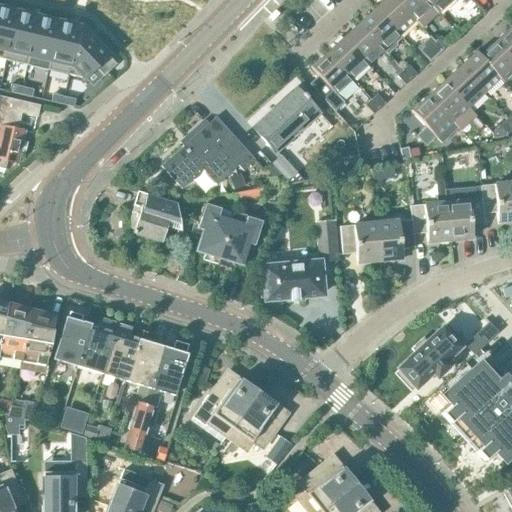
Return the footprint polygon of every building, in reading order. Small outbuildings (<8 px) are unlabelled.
[(414,20),(395,0),(383,0),(374,9),(398,34),(414,20)] [(395,0),(421,28),(437,13),(425,0),(395,0)] [(425,0),(437,13),(451,0),(425,0)] [(17,12),(0,7),(0,58),(6,60),(17,12)] [(398,34),(374,9),(358,23),(382,49),(398,34)] [(38,17),(17,12),(6,60),(27,65),(28,65),(30,56),(29,56),(38,17)] [(59,22),(38,17),(29,56),(30,56),(49,60),(50,61),(59,22)] [(69,75),(80,27),(59,22),(50,61),(49,60),(47,70),(48,70),(69,75)] [(358,23),(343,38),(366,64),(382,49),(358,23)] [(116,64),(80,27),(69,75),(84,79),(95,68),(103,77),(116,64)] [(511,28),(511,27),(495,41),(511,59),(511,28)] [(417,47),(430,61),(442,50),(435,42),(436,41),(430,35),(417,47)] [(449,44),(441,36),(436,41),(435,42),(442,50),(449,44)] [(350,78),(366,64),(343,38),(327,53),(350,78)] [(479,56),(499,79),(499,78),(504,83),(511,74),(511,59),(495,41),(480,55),(479,56)] [(479,56),(480,55),(476,51),(459,67),(483,93),(499,79),(479,56)] [(334,93),(350,78),(327,53),(311,68),(334,93)] [(408,65),(402,70),(410,79),(416,73),(408,65)] [(468,108),(483,93),(459,67),(443,82),(468,108)] [(396,75),(405,84),(410,79),(402,70),(396,75)] [(443,82),(427,96),(452,123),(460,131),(476,117),(468,108),(443,82)] [(9,92),(20,95),(22,87),(10,84),(9,92)] [(22,87),(20,95),(31,97),(33,89),(22,87)] [(277,154),(320,113),(297,87),(253,128),(277,154)] [(51,102),(62,104),(64,97),(52,94),(51,102)] [(376,94),(370,100),(378,108),(384,103),(376,94)] [(40,106),(0,96),(0,97),(0,125),(0,126),(0,127),(0,167),(4,168),(6,160),(16,163),(18,153),(23,154),(26,141),(21,140),(24,130),(17,128),(20,113),(37,117),(40,106)] [(436,138),(452,123),(427,96),(411,111),(436,138)] [(64,97),(62,104),(73,107),(75,99),(64,97)] [(365,105),(373,113),(378,108),(370,100),(365,105)] [(185,137),(187,141),(219,168),(222,165),(228,172),(236,166),(242,171),(254,160),(215,117),(207,124),(204,120),(185,137)] [(493,138),(506,136),(511,130),(511,129),(504,121),(492,133),(493,138)] [(219,168),(187,141),(160,165),(175,182),(183,175),(189,181),(202,170),(209,177),(219,168)] [(408,147),(400,149),(402,161),(410,159),(408,147)] [(289,184),(305,181),(282,156),(272,165),(289,184)] [(240,173),(229,177),(234,190),(245,186),(240,173)] [(158,174),(144,187),(148,191),(153,187),(159,195),(168,186),(158,174)] [(511,182),(480,186),(480,187),(481,199),(481,200),(483,214),(496,212),(497,222),(511,220),(511,182)] [(484,223),(483,214),(481,200),(481,199),(480,187),(444,190),(445,203),(449,240),(472,238),(471,224),(484,223)] [(226,195),(228,203),(263,196),(262,188),(226,195)] [(180,231),(177,214),(176,204),(138,192),(130,218),(130,228),(133,229),(132,233),(161,243),(166,226),(180,231)] [(409,206),(411,220),(413,234),(426,233),(427,242),(449,240),(445,203),(409,206)] [(216,265),(230,220),(217,216),(219,209),(204,205),(198,225),(193,224),(191,231),(195,233),(201,235),(195,252),(203,255),(201,260),(216,265)] [(243,224),(230,220),(216,265),(230,269),(232,263),(241,266),(246,248),(251,250),(260,222),(245,217),(243,224)] [(335,220),(315,222),(319,262),(338,261),(335,220)] [(414,248),(413,234),(411,220),(375,223),(379,261),(401,259),(401,249),(414,248)] [(356,263),(379,261),(375,223),(339,227),(342,255),(356,253),(356,263)] [(278,251),(278,262),(279,266),(262,268),(266,299),(285,298),(286,300),(301,299),(301,296),(320,294),(317,263),(301,264),(300,249),(278,251)] [(511,290),(511,287),(502,289),(505,298),(511,295),(511,290)] [(0,357),(20,362),(29,311),(20,309),(19,305),(11,303),(7,305),(6,305),(0,337),(0,357)] [(31,311),(29,311),(20,362),(44,366),(53,317),(44,315),(42,311),(35,309),(31,311)] [(77,368),(90,325),(80,322),(82,317),(69,313),(67,319),(65,318),(53,361),(77,368)] [(99,328),(90,325),(77,368),(102,375),(115,332),(113,331),(114,325),(101,321),(99,328)] [(488,322),(475,334),(485,345),(498,332),(488,322)] [(399,370),(395,374),(410,391),(415,387),(416,388),(432,372),(437,377),(449,366),(444,361),(464,343),(446,324),(427,342),(423,338),(411,349),(415,353),(398,369),(399,370)] [(118,333),(115,332),(102,375),(125,383),(138,340),(130,338),(132,330),(120,326),(118,333)] [(145,405),(148,396),(147,395),(149,390),(162,347),(154,345),(156,337),(143,333),(141,341),(138,340),(125,383),(138,386),(134,400),(137,401),(137,402),(145,405)] [(173,350),(162,347),(149,390),(174,397),(186,355),(184,354),(186,346),(175,343),(173,350)] [(451,404),(441,414),(484,461),(494,451),(503,461),(511,451),(511,367),(511,366),(494,382),(478,364),(467,374),(467,373),(443,395),(451,404)] [(196,367),(193,377),(205,381),(208,370),(196,367)] [(220,446),(259,391),(258,391),(256,395),(239,383),(240,381),(238,379),(238,380),(228,373),(204,407),(214,414),(213,415),(207,423),(220,432),(226,437),(220,446)] [(259,391),(220,446),(221,446),(227,437),(234,442),(246,451),(252,443),(253,442),(263,448),(287,415),(277,407),(275,405),(273,407),(257,395),(259,391)] [(155,398),(148,396),(145,405),(154,407),(153,406),(155,398)] [(0,412),(8,415),(11,406),(12,401),(0,397),(0,412)] [(23,408),(11,406),(8,415),(24,419),(32,421),(37,403),(24,401),(23,408)] [(145,405),(137,402),(132,419),(129,421),(127,427),(129,430),(123,448),(140,453),(154,407),(145,405)] [(88,414),(66,407),(59,428),(81,434),(88,414)] [(8,415),(1,413),(7,435),(19,435),(19,429),(24,429),(24,419),(8,415)] [(50,426),(58,429),(62,417),(54,414),(50,426)] [(86,425),(83,436),(107,443),(111,429),(99,425),(98,428),(86,425)] [(159,446),(155,459),(163,461),(167,448),(159,446)] [(323,511),(358,484),(354,487),(341,471),(343,470),(341,467),(341,468),(333,458),(301,484),(308,493),(307,495),(299,501),(308,511),(323,511)] [(86,498),(87,498),(87,463),(64,462),(64,463),(65,463),(65,472),(44,472),(43,511),(71,511),(72,492),(86,492),(86,498)] [(24,504),(25,503),(12,469),(0,474),(0,511),(12,511),(9,503),(22,498),(24,504)] [(153,511),(164,486),(143,477),(125,470),(107,511),(137,511),(139,508),(148,511),(153,511)] [(358,485),(358,484),(323,511),(376,511),(371,505),(369,502),(367,504),(355,488),(358,485)] [(160,499),(156,510),(160,511),(169,511),(173,505),(160,499)]
